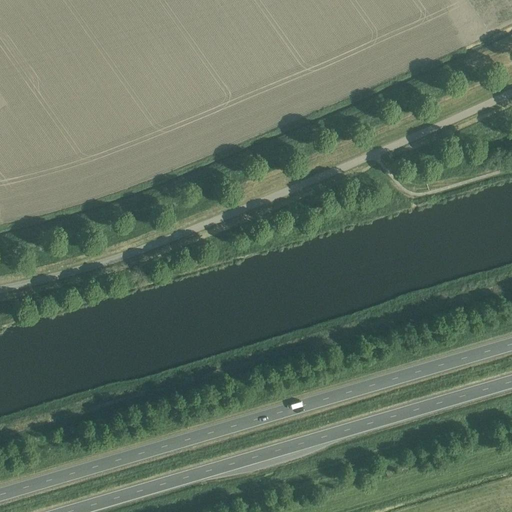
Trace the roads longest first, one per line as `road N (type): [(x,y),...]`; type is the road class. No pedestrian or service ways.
road 1 (tertiary): [(0,289),(150,246),(511,94)]
road 2 (trunk): [(511,346),(0,498)]
road 3 (trunk): [(78,511),(511,384)]
